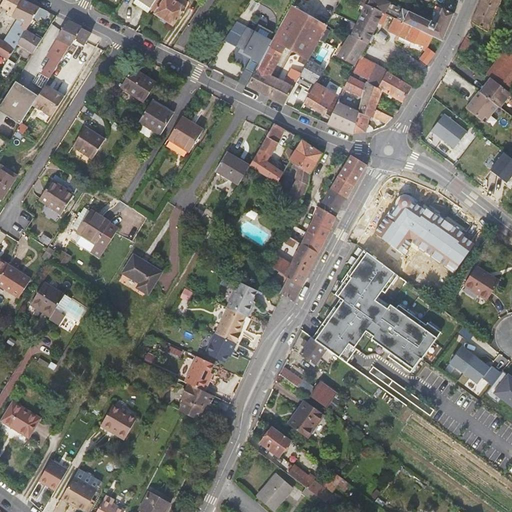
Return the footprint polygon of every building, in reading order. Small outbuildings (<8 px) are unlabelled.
[(24,0),(3,0),(0,5),(0,6),(9,11),(7,15),(17,20),(4,42),(15,48),(18,44),(26,31),(34,17),(40,8),(24,0)] [(150,10),(156,0),(134,0),(134,2),(149,12),(150,10)] [(156,0),(150,10),(154,13),(163,0),(172,0),(174,1),(174,0),(156,0)] [(163,0),(154,13),(154,14),(173,26),(185,8),(174,1),(172,0),(163,0)] [(381,0),(370,0),(370,1),(369,2),(366,0),(362,0),(360,5),(365,8),(360,20),(376,28),(378,24),(382,26),(387,15),(384,13),(389,3),(381,0)] [(487,31),(500,0),(481,0),(472,22),(487,31)] [(398,20),(402,10),(389,3),(384,13),(387,15),(382,26),(388,29),(393,18),(395,19),(398,20)] [(303,12),(292,5),(270,47),(268,46),(266,51),(263,56),(260,63),(254,73),(246,69),(239,83),(262,94),(271,76),(285,49),(282,48),(285,48),(290,37),(293,31),(303,12)] [(49,12),(40,8),(34,17),(38,20),(40,16),(43,18),(47,17),(49,12)] [(442,42),(454,14),(442,9),(436,24),(432,22),(431,23),(403,9),(402,10),(398,20),(432,37),(442,42)] [(326,27),(327,26),(303,12),(293,31),(290,37),(285,48),(300,57),(298,60),(303,62),(305,59),(308,61),(322,36),(326,38),(331,30),(327,28),(327,27),(326,27)] [(82,28),(63,19),(53,34),(59,38),(58,39),(60,41),(45,66),(46,67),(42,75),(46,77),(49,78),(65,52),(66,53),(75,39),(82,28)] [(435,54),(427,47),(432,37),(398,20),(395,19),(389,31),(398,35),(397,36),(411,43),(414,44),(420,45),(424,45),(424,46),(422,50),(425,52),(419,59),(427,65),(435,54)] [(376,28),(360,20),(357,25),(352,36),(351,36),(366,44),(368,44),(369,42),(372,35),(376,28)] [(346,33),(352,36),(357,25),(351,22),(346,31),(347,31),(346,33)] [(260,63),(263,56),(255,51),(257,47),(266,51),(268,46),(271,40),(246,27),(236,47),(244,51),(243,53),(252,57),(251,59),(260,63)] [(94,33),(82,28),(75,39),(86,45),(94,33)] [(26,31),(18,44),(33,54),(43,38),(36,34),(34,36),(26,31)] [(366,44),(351,36),(338,57),(353,65),(366,44)] [(409,46),(411,43),(397,36),(395,41),(397,42),(398,40),(409,46)] [(478,45),(467,36),(459,50),(468,58),(478,45)] [(0,55),(8,60),(8,59),(15,48),(4,42),(0,39),(0,55)] [(485,74),(490,78),(511,94),(511,93),(511,45),(509,43),(485,74)] [(255,51),(263,56),(266,51),(257,47),(255,51)] [(321,68),(324,70),(331,58),(328,56),(321,68)] [(369,81),(377,66),(361,58),(353,72),(369,81)] [(15,64),(8,59),(8,60),(0,72),(0,74),(6,78),(15,64)] [(14,73),(19,76),(27,63),(22,60),(14,73)] [(316,84),(324,70),(321,68),(308,61),(302,74),(301,76),(316,84)] [(387,72),(377,66),(369,81),(367,83),(377,87),(387,72)] [(158,84),(135,68),(122,87),(145,102),(158,84)] [(301,76),(302,74),(292,69),(285,82),(277,79),(268,97),(285,105),(301,76)] [(402,81),(387,72),(377,87),(382,90),(403,103),(416,80),(406,74),(402,81)] [(277,79),(271,76),(262,94),(268,97),(277,79)] [(365,84),(350,76),(344,88),(362,97),(365,84)] [(508,114),(500,108),(511,94),(490,78),(480,92),(459,76),(449,89),(497,127),(508,114)] [(366,82),(365,84),(362,97),(361,102),(376,109),(382,90),(377,87),(367,83),(366,82)] [(32,106),(37,99),(13,84),(0,105),(0,116),(18,128),(32,106)] [(340,98),(316,84),(304,102),(325,115),(330,118),(337,103),(340,98)] [(63,98),(45,86),(37,99),(32,106),(51,117),(63,98)] [(173,115),(152,102),(139,122),(160,135),(173,115)] [(358,112),(353,133),(370,132),(374,131),(372,128),(370,126),(367,125),(369,120),(372,121),(373,117),(387,124),(393,118),(384,113),(376,109),(361,102),(358,112)] [(330,118),(327,124),(353,133),(358,112),(337,103),(330,118)] [(389,104),(384,113),(393,118),(398,112),(399,111),(389,104)] [(431,130),(454,148),(466,133),(443,115),(431,130)] [(203,130),(182,117),(168,139),(189,152),(203,130)] [(499,128),(511,138),(511,129),(503,122),(499,128)] [(285,129),(274,124),(256,156),(250,167),(271,180),(268,184),(272,187),(275,183),(277,184),(283,173),(267,162),(278,143),(285,129)] [(104,139),(85,127),(73,145),(91,158),(104,139)] [(199,147),(202,148),(210,136),(207,134),(199,147)] [(302,140),(289,161),(294,163),(300,167),(297,180),(285,201),(299,208),(309,185),(310,175),(323,153),(302,140)] [(227,152),(216,171),(239,185),(249,166),(227,152)] [(281,154),(287,166),(290,162),(285,152),(281,154)] [(511,159),(504,153),(490,171),(506,183),(511,176),(511,175),(511,159)] [(334,183),(327,179),(319,191),(326,195),(330,189),(347,199),(367,165),(351,155),(334,183)] [(295,178),(297,180),(300,167),(294,163),(291,167),(296,171),(295,178)] [(17,176),(1,166),(0,167),(0,198),(2,200),(17,176)] [(73,193),(51,179),(38,199),(60,213),(73,193)] [(323,209),(336,217),(347,199),(330,189),(326,195),(323,201),(327,203),(323,209)] [(397,195),(376,234),(405,256),(413,244),(453,273),(475,240),(409,195),(403,194),(397,195)] [(193,206),(189,212),(207,223),(210,218),(193,206)] [(301,243),(318,253),(336,217),(323,209),(319,207),(301,243)] [(76,231),(87,214),(82,211),(71,228),(76,231)] [(75,244),(94,255),(111,227),(106,224),(107,222),(89,211),(87,214),(76,231),(74,234),(77,235),(75,239),(75,244)] [(111,227),(94,255),(98,258),(116,230),(111,227)] [(301,243),(291,264),(276,254),(269,265),(279,272),(288,278),(303,283),(311,265),(318,253),(301,243)] [(312,339),(325,348),(347,363),(357,348),(355,347),(364,334),(390,353),(387,356),(411,373),(441,332),(400,305),(397,308),(391,305),(387,309),(375,301),(381,291),(385,293),(398,275),(364,250),(333,293),(339,298),(312,339)] [(57,261),(65,266),(71,257),(63,251),(57,261)] [(132,256),(122,273),(138,283),(135,288),(147,295),(161,274),(132,256)] [(460,280),(464,282),(477,262),(474,259),(460,280)] [(13,267),(7,264),(0,275),(0,286),(19,299),(31,279),(13,267)] [(476,266),(464,285),(487,300),(499,281),(476,266)] [(233,278),(219,271),(215,281),(226,286),(228,287),(233,278)] [(284,287),(288,278),(279,272),(273,281),(284,287)] [(281,293),(294,302),(303,283),(288,278),(284,287),(281,293)] [(239,282),(229,305),(247,313),(250,313),(253,307),(251,304),(253,301),(258,291),(239,282)] [(45,283),(31,305),(51,318),(49,319),(59,326),(66,316),(62,314),(55,310),(65,295),(45,283)] [(181,297),(189,301),(193,293),(185,289),(181,297)] [(71,299),(65,295),(55,310),(62,314),(71,299)] [(98,305),(106,310),(111,302),(103,297),(98,305)] [(248,318),(250,313),(247,313),(229,305),(227,308),(228,308),(246,317),(248,318)] [(226,311),(244,320),(246,317),(228,308),(226,311)] [(216,334),(236,344),(241,335),(240,334),(238,333),(241,326),(244,320),(226,311),(216,334)] [(458,332),(468,340),(473,333),(463,325),(458,332)] [(232,353),(236,344),(216,334),(215,333),(205,353),(225,363),(228,356),(230,352),(232,353)] [(312,339),(309,337),(299,352),(315,363),(325,348),(312,339)] [(450,363),(463,373),(476,357),(462,347),(450,363)] [(145,360),(155,364),(158,358),(148,353),(145,360)] [(210,373),(214,365),(197,356),(185,382),(189,384),(205,392),(210,381),(207,380),(210,373)] [(476,357),(463,373),(477,384),(482,378),(492,385),(501,373),(491,366),(490,368),(476,357)] [(283,367),(279,374),(326,408),(327,408),(336,395),(337,394),(321,382),(315,389),(303,380),(302,381),(283,367)] [(511,406),(511,378),(502,371),(501,373),(492,385),(485,394),(493,399),(496,395),(511,406)] [(179,411),(198,420),(203,410),(202,407),(204,403),(210,406),(214,396),(205,392),(189,384),(181,399),(184,401),(179,411)] [(336,395),(327,408),(332,412),(342,399),(336,395)] [(308,438),(324,415),(305,401),(288,424),(308,438)] [(13,402),(1,421),(28,438),(40,418),(13,402)] [(112,406),(101,426),(113,433),(114,431),(126,437),(137,418),(122,409),(121,411),(112,406)] [(291,440),(273,427),(261,443),(279,457),(291,440)] [(114,431),(113,433),(124,440),(126,437),(114,431)] [(215,436),(202,462),(209,465),(221,440),(215,436)] [(511,480),(470,451),(469,492),(497,511),(509,511),(511,508),(511,480)] [(51,460),(39,481),(55,491),(73,462),(63,456),(58,464),(51,460)] [(187,466),(194,469),(199,459),(192,456),(187,466)] [(320,468),(330,475),(333,471),(323,464),(320,468)] [(313,493),(320,484),(314,480),(316,478),(310,474),(308,476),(294,465),(293,467),(288,473),(287,474),(306,488),(301,494),(314,503),(319,497),(313,493)] [(74,478),(97,491),(102,482),(79,468),(74,478)] [(323,485),(333,493),(337,487),(343,479),(333,471),(330,475),(323,485)] [(273,511),(293,488),(277,474),(257,497),(273,511)] [(74,478),(62,498),(85,511),(92,500),(97,491),(74,478)] [(343,479),(337,487),(345,492),(350,484),(343,479)] [(332,494),(320,484),(313,493),(319,497),(325,503),(332,494)] [(148,492),(139,511),(141,511),(165,511),(170,503),(148,492)] [(123,511),(125,510),(113,504),(115,501),(106,496),(96,511),(123,511)] [(92,500),(85,511),(88,511),(95,502),(92,500)]
